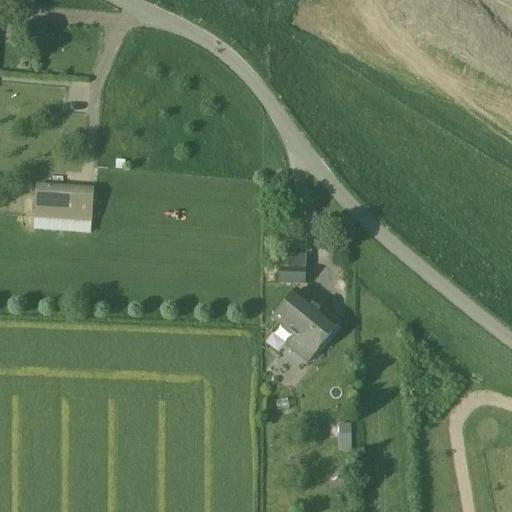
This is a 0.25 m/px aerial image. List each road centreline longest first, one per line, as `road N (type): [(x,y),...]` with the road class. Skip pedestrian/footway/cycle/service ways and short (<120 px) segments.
road 1 (unclassified): [(118,0),(226,55),(360,216),(511,340)]
road 2 (unclassified): [(511,407),(479,398),(458,412),(469,511)]
